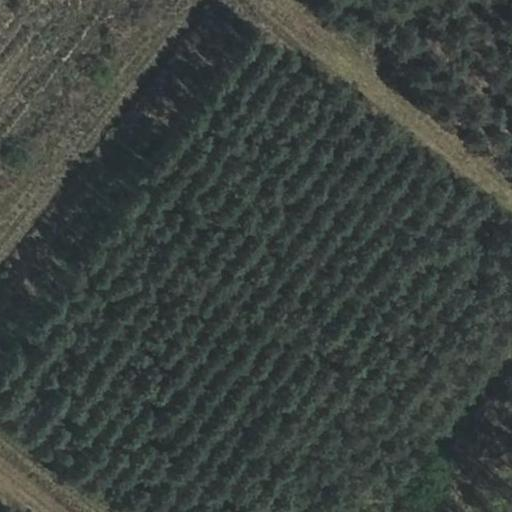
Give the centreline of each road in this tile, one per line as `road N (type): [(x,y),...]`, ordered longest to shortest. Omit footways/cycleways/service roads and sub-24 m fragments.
road 1 (track): [(184,0),(0,232),(0,469),(52,511)]
road 2 (track): [(426,511),(511,402)]
